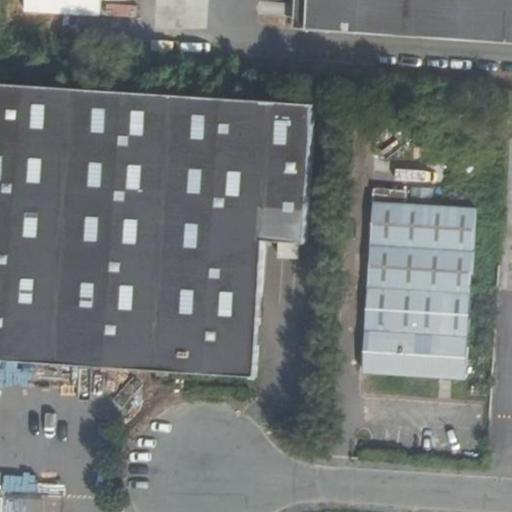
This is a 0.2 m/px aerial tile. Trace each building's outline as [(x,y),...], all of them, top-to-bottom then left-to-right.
[(511,46),(511,0),(305,0),(304,32),(511,46)] [(0,354),(134,363),(133,371),(256,379),(265,241),(266,219),(304,221),(312,108),(0,88),(0,354)] [(465,380),(477,211),(376,204),(364,373),(465,380)] [(303,243),(304,221),(266,219),(265,241),(303,243)] [(0,362),(133,371),(134,363),(0,354),(0,362)] [(0,490),(0,511),(43,511),(45,498),(0,490)]
